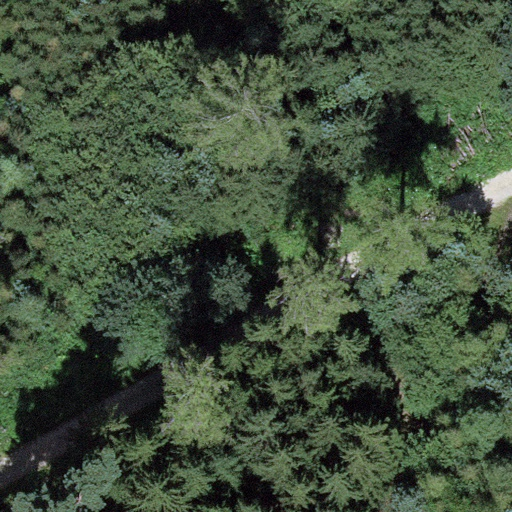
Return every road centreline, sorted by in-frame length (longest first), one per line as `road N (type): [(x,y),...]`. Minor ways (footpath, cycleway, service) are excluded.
road 1 (track): [(0,459),(511,173)]
road 2 (track): [(374,511),(380,484),(511,268)]
